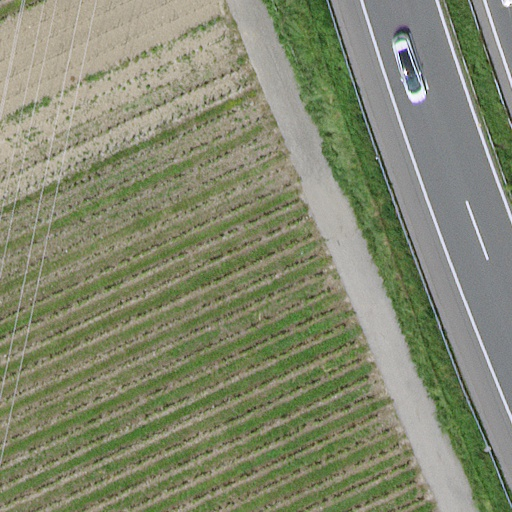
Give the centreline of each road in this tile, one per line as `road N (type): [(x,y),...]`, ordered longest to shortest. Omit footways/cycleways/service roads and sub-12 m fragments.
road 1 (track): [(244,0),(463,511)]
road 2 (motorway): [(399,0),(511,322)]
